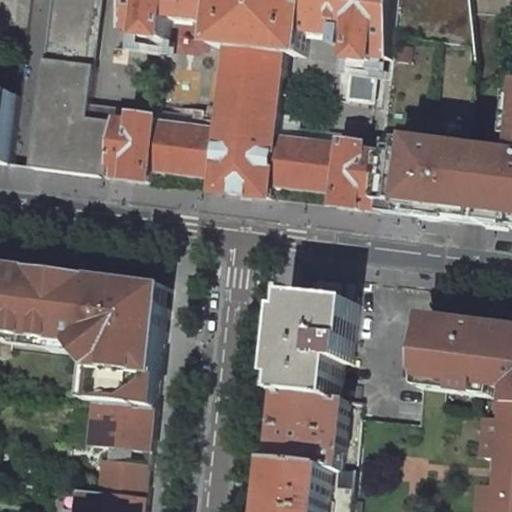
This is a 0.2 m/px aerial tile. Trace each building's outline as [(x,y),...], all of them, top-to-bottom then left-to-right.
[(97,0),(54,0),(34,166),(103,174),(110,175),(118,122),(137,125),(138,112),(92,106),(97,71),(89,70),(97,0)] [(236,51),(228,112),(212,110),(210,120),(162,113),(164,103),(139,100),(138,112),(137,125),(118,122),(110,175),(110,177),(130,180),(130,182),(154,186),(156,173),(221,181),(219,194),(245,197),(274,201),(276,188),(341,196),(339,209),(364,212),(364,209),(382,212),(383,205),(388,157),(370,154),(373,128),(349,125),(348,136),(300,131),(301,120),(284,118),(291,57),(309,58),(311,36),(358,41),(352,100),(376,103),(380,61),(399,64),(404,0),(134,0),(130,33),(147,36),(146,40),(171,43),(173,21),(220,26),(218,49),(236,51)] [(500,156),(472,153),(482,83),(484,71),(475,0),(404,0),(399,64),(388,157),(383,205),(421,210),(420,219),(511,230),(511,162),(500,161),(500,156)] [(0,166),(14,168),(23,99),(0,96),(0,99),(0,166)] [(103,174),(34,166),(34,170),(102,179),(103,174)] [(103,363),(101,388),(99,401),(99,405),(101,405),(161,412),(169,332),(164,332),(165,319),(171,320),(172,310),(153,286),(0,260),(0,333),(21,336),(21,341),(80,348),(81,346),(93,347),(93,350),(103,363)] [(362,306),(298,299),(287,398),(352,404),(362,405),(364,385),(344,383),(346,366),(356,367),(362,306)] [(511,511),(511,331),(432,321),(427,377),(427,381),(467,386),(465,396),(487,398),(488,389),(511,392),(511,428),(504,427),(500,465),(510,466),(507,497),(498,496),(496,511),(511,511)] [(345,472),(352,404),(287,398),(280,467),(335,471),(345,472)] [(107,449),(156,454),(161,412),(101,405),(96,447),(107,449)] [(104,464),(100,493),(151,501),(155,470),(104,464)] [(330,511),(335,471),(280,467),(275,511),(330,511)] [(344,488),(358,489),(359,474),(345,472),(344,488)] [(149,511),(151,501),(100,493),(87,494),(84,511),(149,511)]
